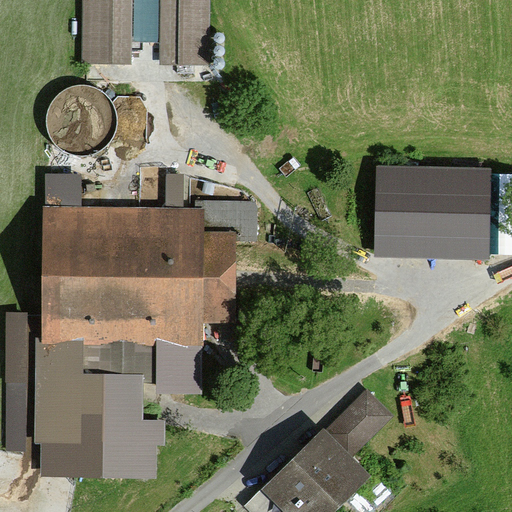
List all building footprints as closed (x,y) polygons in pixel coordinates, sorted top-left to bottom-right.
[(124,0),(76,0),(76,60),(125,61),(124,0)] [(203,0),(155,0),(155,62),(203,63),(203,0)] [(486,173),(376,170),(374,248),(484,251),(486,173)] [(194,204),(45,204),(45,337),(84,337),(84,379),(142,379),(166,378),(166,341),(203,341),(203,317),(236,317),(236,238),(257,238),(257,198),(194,198),(194,204)] [(27,311),(6,311),(6,449),(26,449),(27,311)] [(84,337),(45,337),(37,337),(37,477),(157,477),(157,442),(165,442),(165,417),(142,417),(142,379),(84,379),(84,337)] [(359,392),(328,424),(353,448),(384,416),(359,392)] [(317,431),(255,494),(273,511),(328,511),(364,477),(317,431)]
